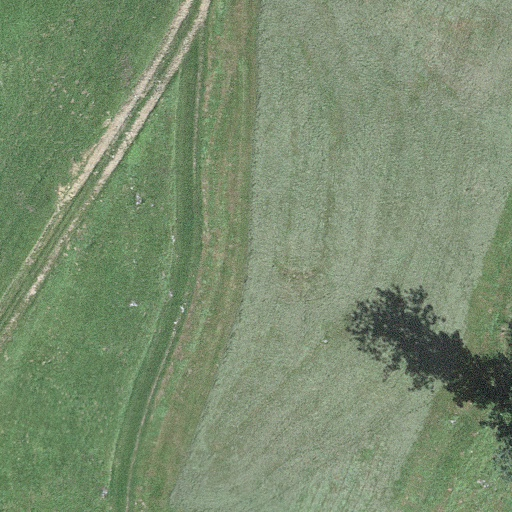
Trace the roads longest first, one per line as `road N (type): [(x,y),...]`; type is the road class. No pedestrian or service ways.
road 1 (track): [(136,511),(135,467),(190,243),(210,0)]
road 2 (track): [(205,0),(0,339)]
